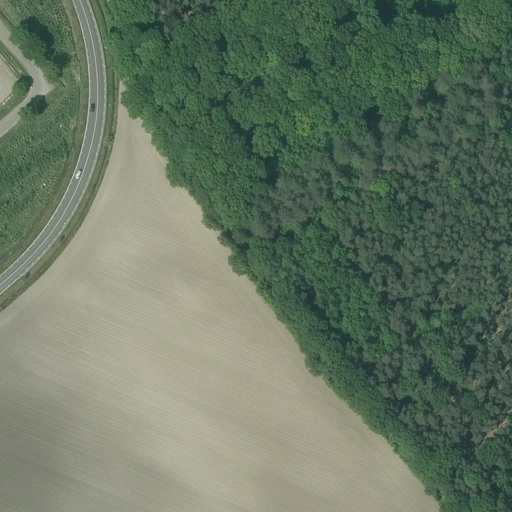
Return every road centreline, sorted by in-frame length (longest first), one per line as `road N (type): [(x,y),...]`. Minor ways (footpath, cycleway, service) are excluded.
road 1 (track): [(107,0),(186,166),(326,360),(451,511)]
road 2 (secondary): [(0,285),(57,224),(87,157),(94,56),(79,0)]
road 3 (unclassified): [(0,126),(38,84),(0,32)]
